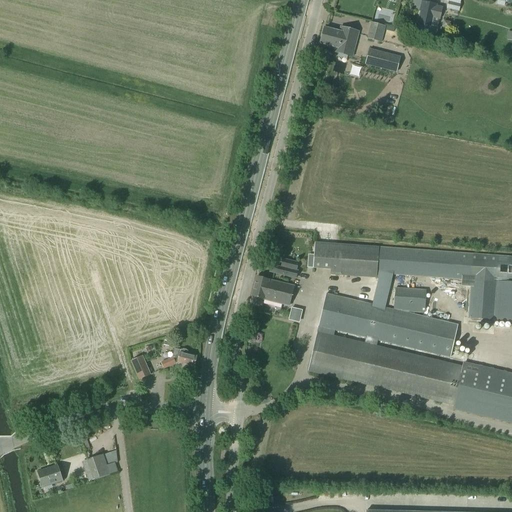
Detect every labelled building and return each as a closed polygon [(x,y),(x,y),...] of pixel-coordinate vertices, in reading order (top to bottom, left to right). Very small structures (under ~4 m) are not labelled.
[(454,3),(449,1),(447,10),(459,12),(461,4),(460,4),(454,3)] [(418,24),(417,32),(436,36),(438,28),(437,28),(439,20),(442,9),(436,8),(436,6),(422,2),(420,9),(422,9),(418,24)] [(380,42),(383,27),(371,24),(368,39),(380,42)] [(339,33),(329,30),(324,29),(320,44),(335,48),(334,53),(352,58),(359,33),(341,28),(339,33)] [(370,50),(366,65),(388,71),(392,56),(370,50)] [(473,255),(315,244),(313,269),(331,271),(331,275),(376,279),(376,274),(471,281),(473,255)] [(468,319),(494,321),(498,257),(473,255),(471,281),(468,319)] [(498,257),(494,321),(511,322),(511,257),(498,257)] [(296,272),(298,264),(283,260),(281,268),(271,266),(270,273),(295,279),(297,272),(296,272)] [(289,307),(294,287),(256,278),(252,298),(254,298),(252,304),(260,306),(261,305),(263,305),(264,301),(289,307)] [(426,291),(395,289),(394,311),(404,313),(404,312),(424,314),(426,291)] [(335,331),(366,338),(378,341),(450,358),(458,326),(404,313),(394,311),(327,295),(320,328),(321,328),(335,331)] [(335,331),(321,328),(319,334),(318,334),(309,372),(454,407),(463,367),(376,346),(378,341),(366,338),(364,344),(334,337),(335,331)] [(193,367),(196,357),(187,355),(188,352),(187,352),(186,351),(183,350),(181,351),(180,351),(174,350),(172,359),(162,364),(164,369),(178,363),(193,367)] [(145,377),(149,376),(143,357),(131,361),(137,380),(145,377)] [(511,423),(511,374),(464,363),(463,367),(454,407),(453,410),(511,423)] [(102,456),(87,461),(94,480),(109,475),(102,456)] [(43,488),(62,482),(57,466),(38,473),(43,488)] [(72,482),(65,484),(67,491),(74,489),(72,482)]
